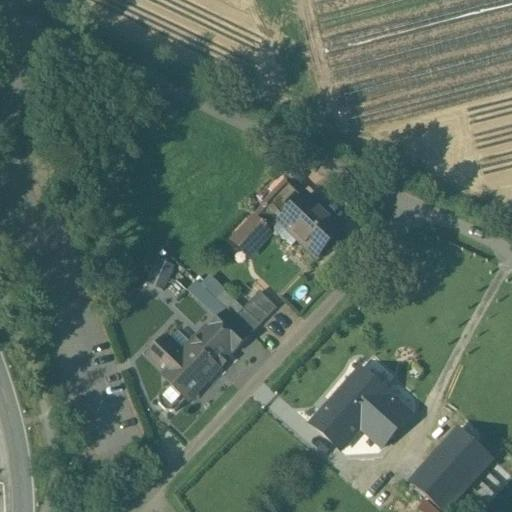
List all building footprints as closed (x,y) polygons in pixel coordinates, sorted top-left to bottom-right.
[(287,183),(262,208),(264,210),(265,208),(281,223),(291,213),(284,206),(297,193),(287,183)] [(342,233),(305,198),(291,213),(281,223),(280,225),(316,259),(342,233)] [(264,210),(232,243),(248,259),(280,225),(280,224),(281,223),(265,208),(264,210)] [(162,257),(153,282),(172,289),(181,264),(162,257)] [(199,302),(217,323),(209,333),(208,334),(227,351),(231,356),(260,323),(244,309),(208,271),(175,301),(187,313),(199,302)] [(259,294),(244,309),(260,323),(275,309),(259,294)] [(207,332),(192,348),(212,367),(227,351),(208,334),(209,333),(207,332)] [(165,342),(148,359),(165,376),(180,360),(174,353),(174,350),(165,342)] [(165,376),(162,378),(172,388),(187,402),(216,371),(212,367),(192,348),(180,360),(165,376)] [(408,416),(360,373),(312,426),(340,451),(360,429),(380,447),(408,416)] [(172,388),(169,392),(165,392),(158,398),(159,408),(165,414),(175,414),(187,402),(172,388)] [(458,432),(411,485),(442,511),(448,511),(492,462),(458,432)]
